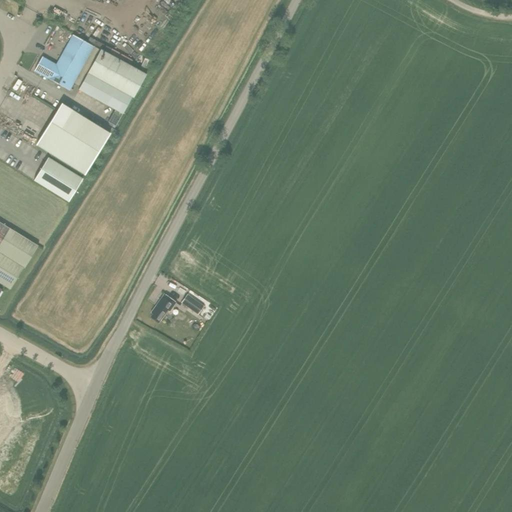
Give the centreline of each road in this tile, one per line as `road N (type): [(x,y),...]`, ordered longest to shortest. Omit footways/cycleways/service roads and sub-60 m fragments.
road 1 (tertiary): [(94,385),(296,0)]
road 2 (tertiary): [(40,511),(94,385)]
